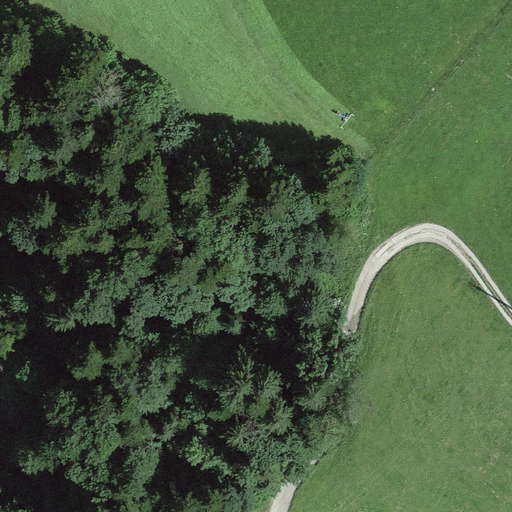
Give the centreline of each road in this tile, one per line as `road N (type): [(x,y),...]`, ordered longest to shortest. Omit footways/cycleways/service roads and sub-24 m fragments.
road 1 (track): [(376,257),(350,317),(326,424),(276,511)]
road 2 (track): [(511,319),(435,230),(411,230),(376,257)]
